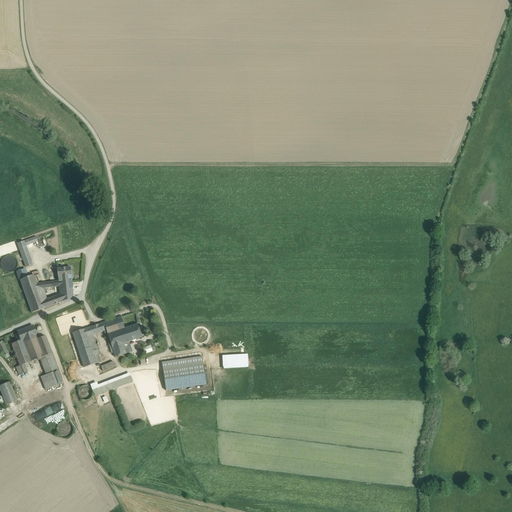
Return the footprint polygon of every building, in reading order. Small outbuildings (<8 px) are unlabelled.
[(36,237),(24,241),(25,246),(38,241),(36,237)] [(31,261),(25,246),(24,241),(17,243),(24,263),(31,261)] [(17,267),(17,264),(17,260),(15,258),(12,256),(9,255),(6,256),(3,258),(1,261),(1,264),(1,267),(3,270),(6,272),(9,272),(12,271),(15,270),(17,267)] [(70,267),(57,268),(58,277),(59,281),(71,280),(71,276),(71,270),(72,270),(72,268),(70,268),(70,267)] [(39,283),(36,284),(35,279),(33,276),(33,275),(27,277),(20,280),(32,313),(73,297),(71,280),(59,281),(39,283)] [(121,317),(93,326),(96,333),(100,331),(103,330),(103,328),(105,327),(106,329),(114,353),(115,357),(126,353),(123,344),(128,342),(129,341),(124,327),(121,317)] [(137,324),(126,328),(125,327),(124,327),(129,341),(142,337),(137,324)] [(33,326),(18,332),(21,340),(21,341),(36,335),(33,326)] [(90,327),(72,333),(84,367),(85,367),(90,365),(96,363),(94,356),(92,352),(87,336),(92,335),(93,334),(90,327)] [(114,353),(106,329),(104,330),(112,353),(114,353)] [(36,335),(21,341),(21,340),(11,344),(20,366),(16,367),(19,375),(27,371),(24,364),(40,358),(52,353),(45,336),(37,339),(36,335)] [(97,350),(92,335),(87,336),(92,352),(97,350)] [(8,353),(2,341),(0,342),(0,349),(4,356),(8,353)] [(128,342),(123,344),(126,353),(132,351),(128,342)] [(151,345),(143,348),(145,354),(152,351),(151,345)] [(52,353),(40,358),(46,375),(58,370),(52,353)] [(249,367),(248,354),(223,355),(223,368),(249,367)] [(207,384),(203,356),(163,362),(166,380),(164,380),(166,390),(207,384)] [(90,365),(85,367),(88,377),(98,373),(115,366),(113,361),(101,366),(91,370),(90,365)] [(46,375),(41,377),(45,390),(63,383),(58,370),(46,375)] [(129,373),(91,387),(95,396),(132,381),(129,373)] [(10,382),(0,385),(0,389),(6,405),(17,401),(10,382)] [(92,396),(93,393),(92,390),(90,388),(88,386),(85,386),(82,386),(80,388),(79,390),(78,393),(79,396),(80,398),(83,400),(85,400),(88,399),(91,398),(92,396)] [(30,413),(41,408),(39,402),(28,406),(30,413)] [(73,433),(73,430),(72,426),(71,424),(68,422),(65,421),(61,422),(59,424),(57,427),(56,430),(57,433),(59,436),(62,437),(65,438),(68,437),(71,436),(73,433)]
